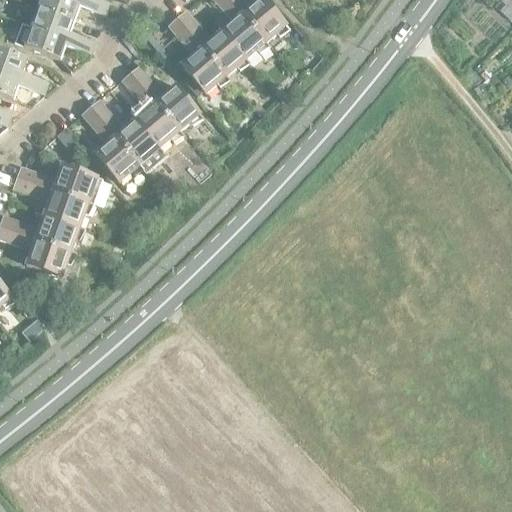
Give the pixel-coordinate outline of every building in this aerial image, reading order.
[(41,0),(39,9),(75,22),(82,2),(75,0),(41,0)] [(97,16),(101,3),(93,0),(88,12),(97,16)] [(211,0),(232,24),(220,34),(245,63),(246,63),(257,53),(259,56),(268,50),(269,51),(270,50),(266,46),(265,46),(226,0),(211,0)] [(260,0),(251,8),(243,0),(226,0),(265,46),(266,46),(276,37),(279,40),(288,34),(289,34),(260,0)] [(101,3),(97,16),(106,19),(110,6),(101,3)] [(71,32),(75,22),(39,9),(29,5),(22,26),(31,30),(68,43),(67,43),(76,46),(74,52),(82,56),(87,43),(79,40),(80,35),(71,32)] [(211,42),(186,13),(176,21),(226,80),(237,70),(239,73),(248,67),(249,68),(250,67),(246,63),(245,63),(220,34),(211,42)] [(226,80),(176,21),(167,28),(192,58),(181,67),(206,97),(217,87),(219,90),(228,84),(229,85),(230,84),(226,80)] [(24,51),(60,64),(67,43),(68,43),(31,30),(24,51)] [(87,43),(82,56),(92,59),(96,46),(87,43)] [(0,74),(30,86),(32,80),(24,77),(29,62),(0,52),(0,74)] [(164,98),(139,70),(130,78),(179,135),(191,125),(193,128),(202,122),(203,123),(204,122),(175,88),(164,98)] [(0,97),(14,103),(19,89),(37,95),(41,83),(32,80),(30,86),(0,74),(0,97)] [(179,135),(130,78),(121,85),(145,114),(134,123),(159,152),(170,143),(173,146),(182,140),(183,140),(179,135)] [(41,83),(37,95),(45,98),(50,86),(41,83)] [(159,152),(134,123),(124,132),(100,103),(90,111),(139,169),(150,160),(153,163),(162,157),(163,156),(159,152)] [(139,169),(90,111),(81,119),(106,147),(95,156),(120,186),(130,177),(133,180),(142,174),(143,173),(139,169)] [(3,116),(0,123),(0,127),(8,130),(12,119),(3,116)] [(88,207),(88,206),(93,193),(96,194),(101,183),(61,169),(57,182),(21,170),(17,182),(88,207)] [(93,208),(88,206),(88,207),(17,182),(13,193),(48,206),(44,219),(79,231),(84,217),(87,218),(93,208)] [(0,230),(70,256),(70,255),(75,241),(79,242),(84,232),(79,231),(44,219),(39,231),(3,219),(0,228),(0,230)] [(0,243),(31,254),(26,268),(62,280),(67,265),(71,267),(76,257),(70,255),(70,256),(0,230),(0,243)] [(0,310),(2,309),(5,312),(15,306),(0,288),(0,310)]
